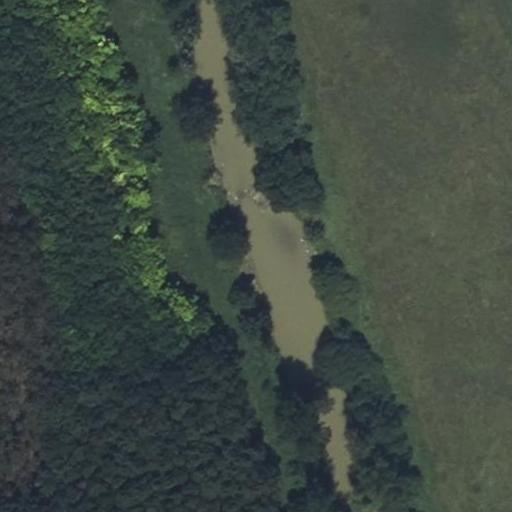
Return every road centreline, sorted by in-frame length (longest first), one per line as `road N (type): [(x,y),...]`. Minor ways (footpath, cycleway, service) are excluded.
road 1 (tertiary): [(243,511),(190,327),(136,215),(54,174),(0,171)]
road 2 (tertiary): [(0,432),(64,443),(134,511)]
